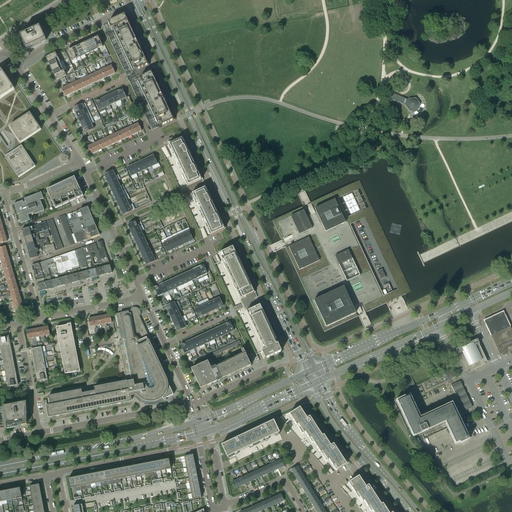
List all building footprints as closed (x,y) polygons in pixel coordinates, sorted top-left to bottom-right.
[(116,27),(136,70),(149,64),(126,15),(108,23),(111,29),(116,27)] [(26,50),(44,42),(46,41),(43,35),(40,28),(20,37),(26,50)] [(98,37),(94,39),(98,49),(102,47),(98,37)] [(94,39),(89,41),(93,51),(98,49),(94,39)] [(89,41),(85,44),(89,53),(93,51),(89,41)] [(85,44),(80,46),(85,55),(89,53),(85,44)] [(80,46),(76,48),(80,57),(85,55),(80,46)] [(76,48),(71,50),(76,59),(80,57),(76,48)] [(76,59),(71,50),(67,52),(71,61),(76,59)] [(55,54),(46,58),(48,62),(58,58),(55,54)] [(50,67),(60,62),(58,58),(48,62),(50,67)] [(52,71),(62,67),(60,62),(50,67),(52,71)] [(106,68),(110,76),(115,73),(111,65),(106,68)] [(64,71),(62,67),(52,71),(54,75),(64,71)] [(105,78),(110,76),(106,68),(101,70),(105,78)] [(105,78),(101,70),(96,72),(100,80),(105,78)] [(54,75),(56,80),(66,76),(64,71),(54,75)] [(0,98),(10,91),(9,89),(12,87),(12,88),(13,88),(8,81),(7,82),(4,79),(6,78),(2,72),(0,73),(0,98)] [(95,82),(100,80),(96,72),(91,75),(95,82)] [(152,72),(140,77),(140,78),(162,126),(174,120),(152,72)] [(95,82),(91,75),(86,77),(90,85),(95,82)] [(85,87),(90,85),(86,77),(81,79),(85,87)] [(81,79),(76,82),(80,89),(85,87),(81,79)] [(80,89),(76,82),(71,84),(75,92),(80,89)] [(66,86),(70,94),(75,92),(71,84),(66,86)] [(65,97),(70,94),(66,86),(61,89),(65,97)] [(116,92),(120,100),(126,98),(122,89),(116,92)] [(115,103),(120,100),(116,92),(111,94),(115,103)] [(110,106),(115,103),(111,94),(105,97),(110,106)] [(420,104),(415,98),(408,99),(408,100),(401,97),(394,94),(392,99),(406,105),(405,106),(410,112),(412,111),(412,112),(415,112),(415,111),(417,111),(420,104)] [(104,108),(110,106),(105,97),(100,99),(104,108)] [(99,111),(104,108),(100,99),(94,102),(99,111)] [(73,108),(75,113),(84,109),(82,104),(73,108)] [(87,114),(84,109),(75,113),(78,118),(87,114)] [(11,126),(13,129),(12,130),(11,130),(14,134),(19,141),(22,139),(23,141),(34,134),(32,132),(36,130),(37,132),(40,130),(32,116),(31,117),(32,117),(30,118),(28,114),(11,126)] [(78,118),(80,123),(89,119),(87,114),(78,118)] [(91,124),(89,119),(80,123),(82,128),(91,124)] [(138,123),(133,126),(136,133),(142,131),(138,123)] [(91,124),(82,128),(85,133),(93,129),(91,124)] [(133,126),(128,128),(131,136),(136,133),(133,126)] [(126,138),(131,136),(128,128),(123,130),(126,138)] [(123,130),(118,133),(121,140),(126,138),(123,130)] [(118,133),(113,135),(116,143),(121,140),(118,133)] [(111,145),(116,143),(113,135),(108,137),(111,145)] [(108,137),(103,139),(106,147),(111,145),(108,137)] [(184,139),(183,138),(169,144),(188,186),(202,179),(199,172),(195,162),(191,155),(186,145),(184,139)] [(101,149),(106,147),(103,139),(98,142),(101,149)] [(98,142),(93,144),(96,152),(101,149),(98,142)] [(91,154),(96,152),(93,144),(88,146),(91,154)] [(21,146),(12,152),(7,155),(9,159),(8,160),(7,160),(17,175),(21,173),(22,175),(33,167),(31,164),(33,163),(26,153),(25,153),(26,153),(24,154),(22,151),(24,150),(21,146)] [(148,158),(152,167),(157,164),(153,155),(148,158)] [(147,169),(152,167),(148,158),(142,160),(147,169)] [(147,169),(142,160),(137,163),(141,172),(147,169)] [(136,174),(141,172),(137,163),(132,165),(136,174)] [(136,174),(132,165),(127,168),(131,176),(136,174)] [(106,180),(115,176),(113,171),(104,175),(106,180)] [(106,180),(109,185),(117,181),(115,176),(106,180)] [(83,196),(75,177),(47,190),(50,196),(50,198),(52,201),(56,209),(83,196)] [(117,181),(109,185),(111,190),(120,186),(117,181)] [(113,195),(122,191),(120,186),(111,190),(113,195)] [(193,193),(192,194),(192,195),(211,235),(226,229),(222,221),(218,212),(214,204),(209,194),(206,188),(206,187),(193,193)] [(44,204),(52,201),(50,198),(49,196),(50,196),(47,190),(24,199),(25,202),(23,202),(22,201),(14,204),(18,214),(17,214),(18,215),(19,214),(19,216),(18,217),(19,217),(21,223),(21,224),(30,220),(28,215),(33,213),(34,215),(44,211),(42,204),(44,203),(44,204)] [(116,200),(124,196),(122,191),(113,195),(116,200)] [(307,216),(302,207),(273,221),(281,239),(291,235),(292,239),(295,244),(286,248),(324,332),(357,317),(353,307),(362,303),(366,312),(386,303),(335,192),(311,203),(316,212),(307,216)] [(116,200),(118,205),(127,201),(124,196),(116,200)] [(120,210),(129,206),(127,201),(118,205),(120,210)] [(129,206),(120,210),(123,215),(132,211),(129,206)] [(90,213),(88,207),(75,212),(77,215),(71,217),(70,214),(67,215),(69,222),(90,213)] [(93,219),(90,213),(69,222),(70,224),(73,223),(74,224),(70,225),(71,228),(85,223),(93,219)] [(87,229),(95,225),(93,219),(85,223),(71,228),(74,234),(87,228),(87,229)] [(127,225),(130,230),(138,226),(136,221),(127,225)] [(44,231),(48,230),(45,222),(29,228),(21,230),(23,237),(37,233),(44,231)] [(100,235),(95,225),(87,229),(87,228),(74,234),(77,243),(100,235)] [(138,226),(130,230),(132,235),(141,231),(138,226)] [(132,235),(134,240),(143,236),(141,231),(132,235)] [(183,234),(188,243),(193,240),(189,231),(183,234)] [(31,243),(39,240),(37,233),(23,237),(26,245),(31,243)] [(188,243),(183,234),(178,236),(182,245),(188,243)] [(137,245),(146,241),(143,236),(134,240),(137,245)] [(178,236),(173,239),(177,248),(182,245),(178,236)] [(41,248),(53,244),(52,241),(48,242),(46,238),(45,238),(39,240),(31,243),(26,245),(28,252),(41,248)] [(168,241),(172,250),(177,248),(173,239),(168,241)] [(137,245),(139,250),(148,246),(146,241),(137,245)] [(172,250),(168,241),(162,244),(166,253),(172,250)] [(97,277),(104,275),(97,249),(95,243),(88,246),(91,253),(97,277)] [(56,251),(53,244),(41,248),(28,252),(30,259),(38,257),(37,257),(38,257),(42,255),(56,251)] [(90,279),(97,277),(91,253),(88,246),(81,248),(84,255),(90,279)] [(141,255),(150,251),(148,246),(139,250),(141,255)] [(109,263),(104,247),(97,249),(104,275),(112,273),(110,265),(109,263)] [(237,258),(233,247),(232,247),(221,253),(243,298),(255,292),(239,257),(237,258)] [(82,281),(90,279),(84,255),(81,248),(74,251),(76,258),(82,281)] [(75,283),(82,281),(76,258),(74,251),(67,253),(69,260),(75,283)] [(141,255),(144,260),(153,256),(150,251),(141,255)] [(68,285),(75,283),(69,260),(67,253),(60,256),(62,263),(68,285)] [(61,286),(68,285),(62,263),(60,256),(53,258),(55,267),(57,272),(61,286)] [(155,261),(153,256),(144,260),(146,265),(155,261)] [(0,265),(2,265),(10,262),(8,257),(0,259),(1,263),(0,262),(0,265)] [(53,288),(61,286),(57,272),(55,267),(53,258),(46,261),(48,269),(53,288)] [(46,290),(53,288),(48,269),(46,261),(39,263),(42,276),(46,290)] [(39,292),(46,290),(42,276),(39,263),(32,266),(35,276),(39,292)] [(198,267),(203,278),(207,276),(206,274),(207,274),(203,265),(198,267)] [(198,280),(203,278),(198,267),(193,269),(197,278),(198,280)] [(192,281),(197,278),(193,269),(188,272),(192,281)] [(381,280),(386,277),(382,269),(377,271),(381,280)] [(187,283),(192,281),(188,272),(183,274),(187,283)] [(182,285),(187,283),(183,274),(178,276),(182,285)] [(177,288),(182,285),(178,276),(173,279),(177,288)] [(172,290),(177,288),(173,279),(168,281),(172,290)] [(168,292),(172,290),(168,281),(163,283),(168,292)] [(163,294),(168,292),(163,283),(158,286),(163,294)] [(158,297),(163,294),(158,286),(154,288),(158,297)] [(7,297),(11,296),(19,294),(18,289),(9,291),(10,294),(9,294),(6,295),(2,297),(2,296),(0,297),(0,299),(3,299),(7,297)] [(214,300),(218,309),(223,306),(219,297),(214,300)] [(214,300),(209,302),(213,311),(218,309),(214,300)] [(176,307),(174,302),(165,307),(168,312),(176,307)] [(213,311),(209,302),(204,304),(208,313),(213,311)] [(200,305),(198,305),(203,316),(208,313),(204,304),(200,306),(200,305)] [(194,309),(198,318),(203,316),(198,305),(194,307),(195,309),(194,309)] [(266,349),(261,351),(265,359),(281,351),(261,305),(248,311),(266,349)] [(176,307),(168,312),(170,316),(179,312),(176,307)] [(49,417),(59,415),(102,407),(131,401),(130,398),(136,397),(137,398),(139,400),(142,402),(146,403),(150,404),(155,404),(159,402),(162,400),(163,399),(164,401),(166,399),(166,398),(173,395),(169,386),(169,385),(169,381),(168,377),(167,377),(165,371),(139,316),(140,315),(140,313),(140,311),(139,309),(138,308),(136,308),(134,308),(132,308),(131,309),(130,311),(124,312),(116,314),(122,345),(119,345),(126,381),(94,387),(94,391),(82,393),(81,390),(48,396),(50,405),(47,407),(49,417)] [(502,311),(483,320),(491,336),(510,327),(502,311)] [(179,312),(170,316),(172,321),(181,317),(179,312)] [(181,317),(172,321),(175,326),(183,322),(181,317)] [(183,322),(175,326),(177,331),(186,327),(183,322)] [(225,324),(229,333),(234,331),(229,322),(225,324)] [(79,371),(72,332),(70,324),(56,327),(65,374),(79,371)] [(224,335),(229,333),(225,324),(220,327),(224,335)] [(45,339),(44,336),(42,327),(37,329),(39,337),(42,336),(42,340),(43,340),(44,344),(46,344),(45,339)] [(215,329),(219,338),(224,335),(220,327),(215,329)] [(511,351),(511,331),(510,327),(491,336),(500,356),(511,351)] [(214,340),(219,338),(215,329),(210,331),(214,340)] [(209,342),(214,340),(210,331),(205,333),(209,342)] [(204,345),(209,342),(205,333),(200,336),(204,345)] [(0,344),(9,342),(8,337),(2,338),(2,337),(1,337),(1,336),(0,336),(0,344)] [(199,347),(204,345),(200,336),(195,338),(199,347)] [(194,349),(199,347),(195,338),(190,340),(194,349)] [(477,339),(455,349),(458,354),(460,353),(468,371),(475,368),(474,366),(485,360),(478,345),(479,344),(477,339)] [(189,352),(189,351),(194,349),(190,340),(185,343),(189,352)] [(241,343),(239,341),(209,355),(210,358),(241,343)] [(190,353),(189,351),(189,352),(185,343),(180,345),(184,354),(185,353),(186,355),(190,353)] [(251,366),(251,365),(245,354),(211,370),(208,361),(191,369),(200,389),(251,366)] [(455,377),(455,376),(452,369),(445,373),(448,380),(455,377)] [(47,379),(46,374),(36,376),(38,381),(38,382),(39,383),(40,383),(41,383),(41,382),(42,382),(42,381),(42,380),(45,380),(47,379)] [(17,385),(16,380),(6,381),(7,387),(10,386),(10,387),(13,386),(14,386),(14,387),(15,387),(15,388),(16,387),(17,387),(17,386),(17,385)] [(463,411),(470,408),(458,382),(451,385),(463,411)] [(452,402),(425,415),(420,417),(410,395),(405,397),(405,396),(398,399),(396,400),(413,437),(428,430),(445,422),(448,428),(455,444),(460,442),(460,443),(469,439),(452,402)] [(18,426),(27,424),(26,402),(12,405),(11,402),(2,403),(7,429),(13,428),(13,425),(18,425),(18,426)] [(300,407),(293,411),(293,412),(291,413),(291,414),(293,418),(292,419),(297,426),(298,425),(304,433),(305,433),(309,439),(311,438),(313,442),(315,441),(319,438),(324,435),(315,425),(310,416),(309,417),(300,407)] [(279,433),(273,420),(266,424),(265,422),(265,423),(260,425),(260,424),(260,425),(260,426),(252,430),(255,436),(258,443),(279,433)] [(255,436),(252,430),(239,437),(238,435),(238,436),(233,438),(233,437),(232,437),(233,439),(221,445),(227,457),(233,455),(258,443),(255,436)] [(335,470),(336,471),(348,463),(339,452),(333,444),(332,444),(324,435),(319,438),(315,441),(317,445),(316,446),(320,453),(322,452),(328,461),(329,460),(333,467),(335,466),(337,469),(335,470)] [(275,462),(278,469),(284,466),(281,460),(275,462)] [(273,471),(278,469),(275,462),(270,465),(273,471)] [(264,467),(267,474),(273,471),(270,465),(264,467)] [(291,470),(295,476),(301,472),(297,466),(291,470)] [(262,476),(267,474),(264,467),(259,470),(262,476)] [(254,472),(256,479),(262,476),(259,470),(254,472)] [(251,481),(256,479),(254,472),(248,475),(251,481)] [(304,478),(301,472),(295,476),(298,481),(304,478)] [(243,477),(246,484),(251,481),(248,475),(243,477)] [(348,483),(350,482),(352,486),(351,487),(356,494),(357,493),(363,502),(364,501),(368,508),(370,507),(372,511),(374,510),(374,509),(378,507),(383,503),(374,493),(369,485),(368,486),(359,476),(348,483)] [(240,486),(246,484),(243,477),(237,480),(240,486)] [(298,481),(302,487),(308,483),(304,478),(298,481)] [(240,486),(237,480),(232,482),(233,485),(233,486),(235,489),(240,486)] [(311,489),(308,483),(302,487),(305,493),(311,489)] [(20,488),(15,489),(16,499),(17,499),(17,500),(17,501),(17,503),(23,502),(22,498),(20,488)] [(305,493),(309,498),(315,495),(311,489),(305,493)] [(281,494),(275,497),(277,503),(283,501),(281,494)] [(318,500),(315,495),(309,498),(312,504),(318,500)] [(275,497),(269,499),(272,506),(277,503),(275,497)] [(263,502),(266,508),(272,506),(269,499),(263,502)] [(312,504),(316,510),(322,506),(318,500),(312,504)] [(257,505),(260,511),(266,508),(263,502),(257,505)] [(390,511),(383,503),(378,507),(374,509),(374,510),(375,511),(390,511)]
